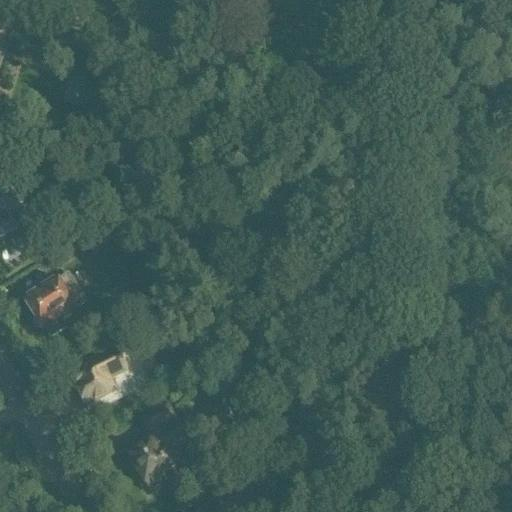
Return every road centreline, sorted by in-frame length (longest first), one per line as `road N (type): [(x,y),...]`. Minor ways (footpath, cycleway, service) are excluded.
road 1 (track): [(420,511),(389,350),(386,122),(396,0)]
road 2 (residential): [(386,122),(11,0)]
road 3 (residential): [(239,511),(391,375)]
road 4 (residential): [(0,367),(79,511)]
road 5 (track): [(391,375),(507,338)]
